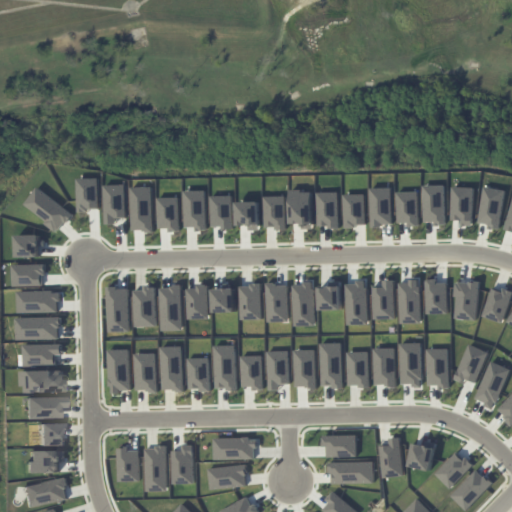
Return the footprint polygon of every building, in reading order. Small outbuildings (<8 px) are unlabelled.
[(164,346),(187,346),(187,385),(178,392),(175,388),(166,388),(164,384),(164,346)] [(110,348),(130,348),(132,351),(132,389),(123,389),(123,394),(115,394),(115,389),(110,378),(110,348)] [(137,352),(160,352),(160,389),(139,389),(137,385),(137,352)] [(190,357),(211,357),(213,360),(213,388),(193,388),(189,385),(190,357)] [(403,511),(418,497),(433,511),(403,511)]
